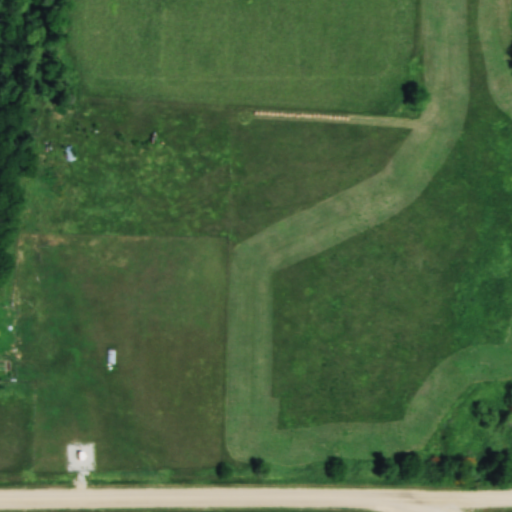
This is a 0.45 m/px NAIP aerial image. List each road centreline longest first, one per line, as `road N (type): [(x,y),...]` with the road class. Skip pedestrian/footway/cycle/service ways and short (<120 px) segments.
road 1 (tertiary): [(366,497),(0,499)]
road 2 (residential): [(511,496),(366,497)]
